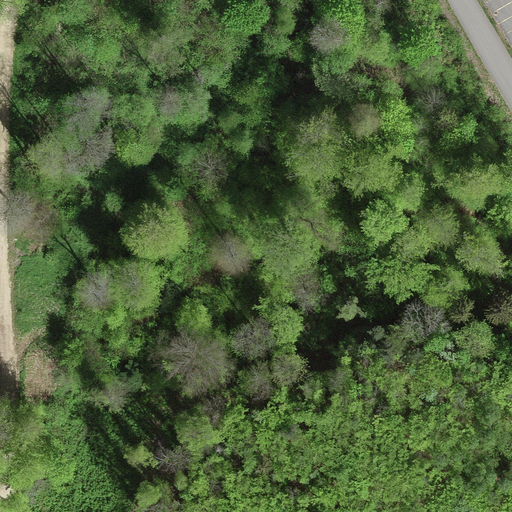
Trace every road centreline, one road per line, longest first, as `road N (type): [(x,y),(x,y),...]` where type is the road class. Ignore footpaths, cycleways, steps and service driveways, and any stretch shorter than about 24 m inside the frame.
road 1 (track): [(0,217),(5,511)]
road 2 (track): [(8,0),(0,134)]
